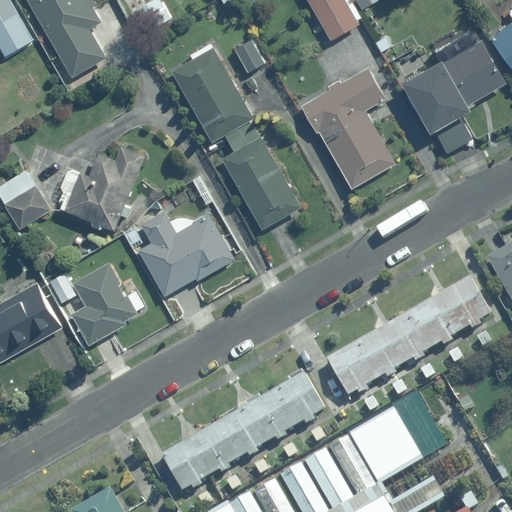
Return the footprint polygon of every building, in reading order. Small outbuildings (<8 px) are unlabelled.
[(12,0),(0,0),(0,51),(2,56),(34,40),(12,0)] [(91,0),(29,0),(72,77),(110,56),(96,31),(106,26),(91,0)] [(120,0),(133,21),(145,14),(154,29),(175,17),(164,0),(151,0),(148,2),(146,0),(120,0)] [(349,0),(310,0),(335,38),(361,21),(360,19),(364,17),(355,2),(352,4),(349,0)] [(511,12),(511,20),(492,34),(511,63),(511,6),(509,8),(511,12)] [(254,35),(234,45),(249,72),(268,62),(254,35)] [(484,36),(403,79),(430,130),(438,126),(449,146),(473,133),(462,113),(511,87),(484,36)] [(214,46),(174,70),(214,138),(225,131),(235,149),(223,156),(264,224),(304,200),(252,113),(253,112),(214,46)] [(317,131),(321,129),(352,185),(399,158),(370,108),(390,97),(371,63),(301,103),(317,131)] [(128,202),(147,154),(120,143),(115,157),(99,151),(90,175),(69,167),(62,186),(68,189),(62,205),(97,219),(95,225),(116,233),(123,214),(131,217),(136,205),(128,202)] [(27,168),(0,185),(0,189),(26,228),(54,210),(27,168)] [(178,232),(166,211),(143,224),(144,225),(152,241),(135,250),(159,294),(195,275),(197,279),(236,257),(232,249),(239,246),(231,231),(224,235),(212,213),(178,232)] [(511,241),(488,255),(511,296),(511,241)] [(71,313),(88,343),(131,318),(129,315),(147,305),(137,287),(128,293),(111,262),(76,282),(69,270),(51,280),(64,303),(82,293),(88,303),(71,313)] [(442,291),(462,329),(472,323),(474,326),(483,322),(481,318),(494,311),(473,275),(442,291)] [(40,279),(0,301),(0,363),(67,327),(40,279)] [(415,307),(435,345),(443,340),(445,343),(454,338),(452,335),(462,329),(442,291),(415,307)] [(386,325),(406,361),(416,356),(418,358),(426,354),(425,352),(435,345),(415,307),(386,325)] [(357,341),(379,377),(387,372),(389,375),(398,370),(397,367),(406,361),(386,325),(357,341)] [(487,330),(478,335),(483,344),(493,339),(487,330)] [(357,341),(329,357),(350,394),(359,388),(361,391),(369,386),(368,383),(379,377),(357,341)] [(459,346),(450,351),(455,361),(464,356),(459,346)] [(432,362),(422,367),(428,376),(437,371),(432,362)] [(276,387),(296,425),(305,419),(307,422),(317,418),(315,414),(328,407),(307,370),(276,387)] [(403,379),(394,384),(399,393),(408,388),(403,379)] [(249,403),(268,441),(277,436),(279,439),(288,434),(286,431),(296,425),(276,387),(249,403)] [(375,395),(365,400),(371,409),(380,404),(375,395)] [(219,421),(240,457),(249,451),(251,454),(259,450),(258,447),(268,441),(249,403),(219,421)] [(392,408),(328,446),(357,495),(421,459),(392,408)] [(191,437),(212,473),(221,468),(222,471),(231,466),(230,462),(240,457),(219,421),(191,437)] [(321,425),(312,431),(317,440),(326,435),(321,425)] [(191,437),(162,452),(184,490),(193,484),(195,487),(203,482),(202,479),(212,473),(191,437)] [(293,442),(284,447),(290,456),(299,451),(293,442)] [(325,448),(304,460),(333,510),(353,498),(325,448)] [(265,458),(256,463),(261,472),(270,467),(265,458)] [(301,463),(280,475),(300,511),(327,511),(328,511),(301,463)] [(237,474),(228,479),(233,489),(242,484),(237,474)] [(418,511),(443,497),(431,478),(390,501),(387,494),(385,494),(354,511),(418,511)] [(126,511),(111,486),(72,508),(74,511),(126,511)] [(208,490),(199,495),(204,505),(213,499),(208,490)] [(468,511),(467,510),(477,504),(470,491),(458,498),(464,508),(457,511),(468,511)] [(227,501),(208,511),(261,511),(250,492),(228,504),(227,501)]
